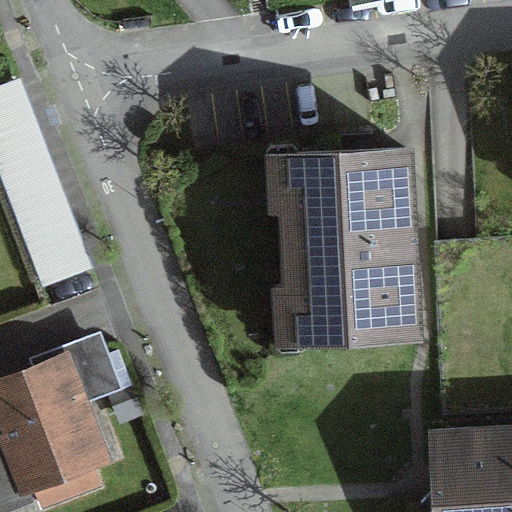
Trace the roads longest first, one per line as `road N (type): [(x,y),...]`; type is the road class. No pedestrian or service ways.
road 1 (residential): [(244,511),(76,83)]
road 2 (residential): [(76,83),(511,14)]
